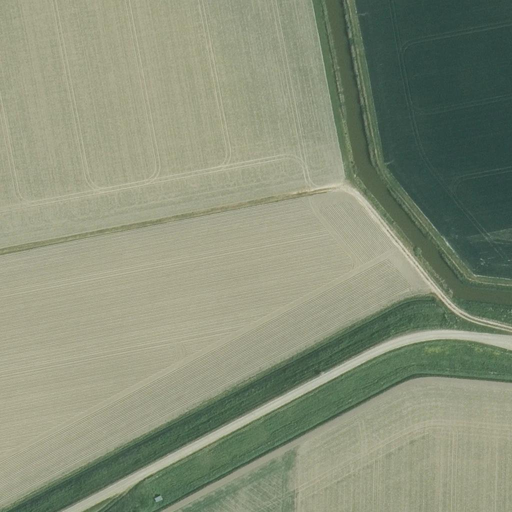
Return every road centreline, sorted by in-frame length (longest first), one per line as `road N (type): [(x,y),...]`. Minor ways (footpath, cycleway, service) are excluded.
road 1 (track): [(511,329),(451,308),(354,194),(328,178),(321,190),(0,253)]
road 2 (unclassified): [(73,511),(402,338),(482,337)]
